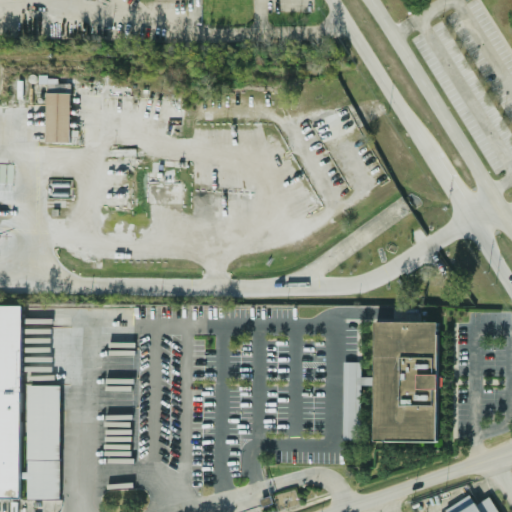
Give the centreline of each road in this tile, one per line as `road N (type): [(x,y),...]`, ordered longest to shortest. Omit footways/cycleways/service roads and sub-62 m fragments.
road 1 (residential): [(494,201),(365,282),(244,292),(0,284)]
road 2 (secondary): [(511,229),(368,0)]
road 3 (residential): [(511,447),(322,511)]
road 4 (secondary): [(333,0),(432,157)]
road 5 (residential): [(288,285),(402,205)]
